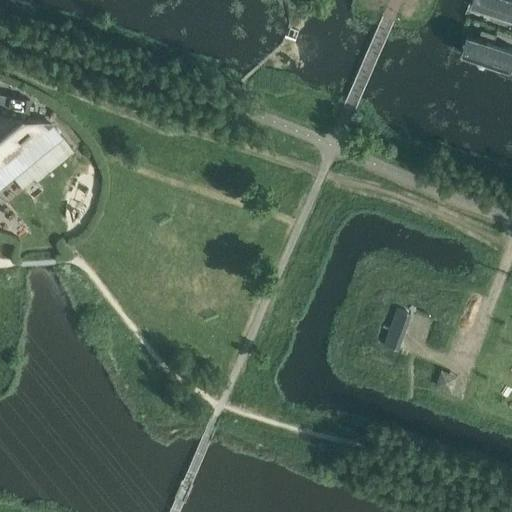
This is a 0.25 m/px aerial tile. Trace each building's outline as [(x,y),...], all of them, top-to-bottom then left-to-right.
[(510,18),(511,18),(511,0),(471,0),(470,5),(495,13),(492,20),(507,25),(510,18)] [(511,67),(511,47),(494,42),(497,35),(482,30),(479,37),(467,33),(461,53),(511,70),(511,67)] [(0,186),(61,136),(51,124),(27,119),(30,100),(0,94),(0,186)] [(397,308),(393,317),(407,322),(411,313),(397,308)] [(387,335),(384,344),(397,349),(401,340),(387,335)]
